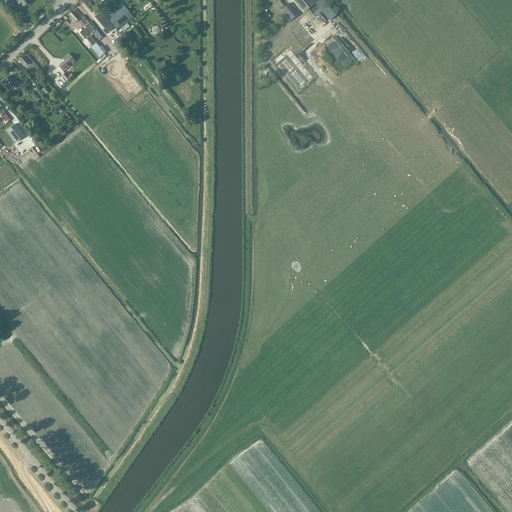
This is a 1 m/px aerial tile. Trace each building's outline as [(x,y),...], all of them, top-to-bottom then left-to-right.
[(294,0),(305,12),(316,2),(314,0),(294,0)] [(328,24),(335,18),(320,0),(313,6),(328,24)] [(283,6),(279,1),(275,5),(279,10),(283,6)] [(111,16),(107,19),(114,27),(117,31),(122,28),(124,31),(130,27),(127,23),(134,18),(124,6),(120,10),(120,9),(111,16)] [(83,16),(82,17),(76,9),(69,15),(75,23),(79,19),(84,26),(91,35),(94,32),(100,40),(103,38),(90,22),(89,23),(83,16)] [(104,9),(95,17),(108,33),(114,27),(107,19),(111,16),(105,9),(104,9)] [(96,43),(90,36),(86,39),(92,46),(91,48),(99,58),(105,53),(96,43)] [(131,38),(126,42),(129,45),(132,43),(133,44),(132,44),(140,53),(143,50),(135,42),(134,43),(131,38)] [(19,60),(25,67),(29,64),(35,71),(39,68),(27,54),(19,60)] [(72,64),(76,61),(68,54),(63,59),(64,61),(58,66),(64,72),(70,67),(68,65),(71,63),(72,64)] [(282,63),(288,71),(292,69),(286,60),(282,63)] [(295,71),(291,75),(299,85),(304,82),(295,71)] [(74,77),(71,74),(68,76),(65,73),(61,76),(67,83),(74,77)] [(12,80),(9,76),(4,80),(2,82),(1,83),(2,84),(3,86),(4,86),(8,91),(14,86),(16,89),(21,84),(17,79),(13,81),(12,80)] [(36,91),(32,94),(37,100),(41,97),(36,91)] [(4,112),(0,115),(0,116),(5,124),(10,120),(4,112)] [(7,130),(16,142),(24,137),(15,125),(7,130)]
